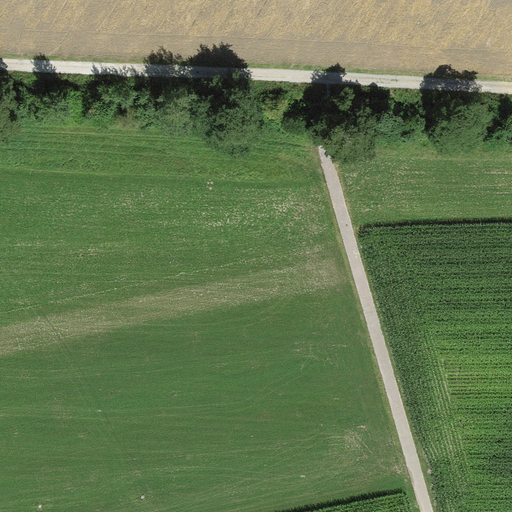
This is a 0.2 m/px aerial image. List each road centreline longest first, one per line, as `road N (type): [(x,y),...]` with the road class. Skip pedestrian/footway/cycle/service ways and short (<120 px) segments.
road 1 (track): [(511,86),(0,63)]
road 2 (unclassified): [(332,167),(425,511)]
